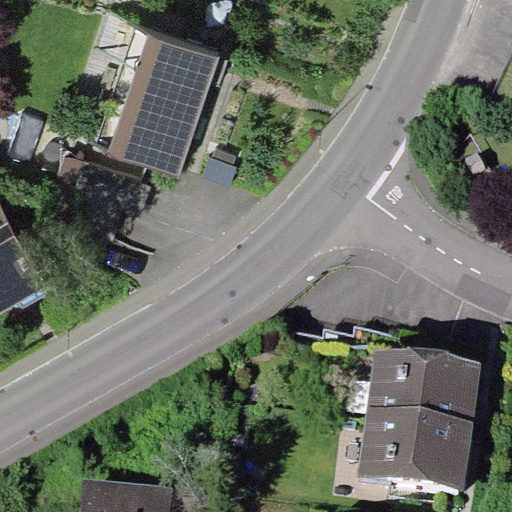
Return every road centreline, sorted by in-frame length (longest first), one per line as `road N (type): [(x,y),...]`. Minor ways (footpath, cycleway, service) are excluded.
road 1 (residential): [(355,184),(234,293),(0,423)]
road 2 (residential): [(438,0),(408,86),(355,184)]
road 3 (residential): [(511,296),(427,243),(355,184)]
